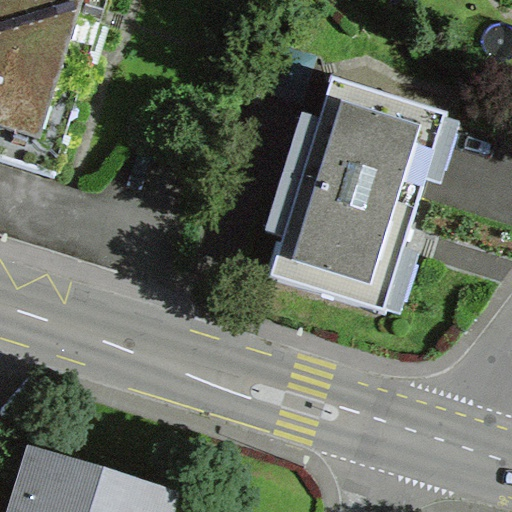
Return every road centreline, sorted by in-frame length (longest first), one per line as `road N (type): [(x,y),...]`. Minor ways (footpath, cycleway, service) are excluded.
road 1 (secondary): [(432,435),(0,301)]
road 2 (residential): [(432,435),(511,333)]
